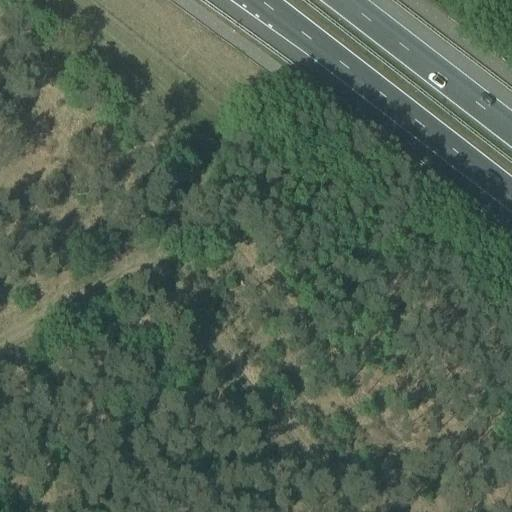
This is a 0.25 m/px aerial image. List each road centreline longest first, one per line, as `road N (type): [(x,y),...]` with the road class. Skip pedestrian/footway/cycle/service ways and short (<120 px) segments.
road 1 (motorway): [(259,0),(511,197)]
road 2 (motorway): [(511,140),(332,0)]
